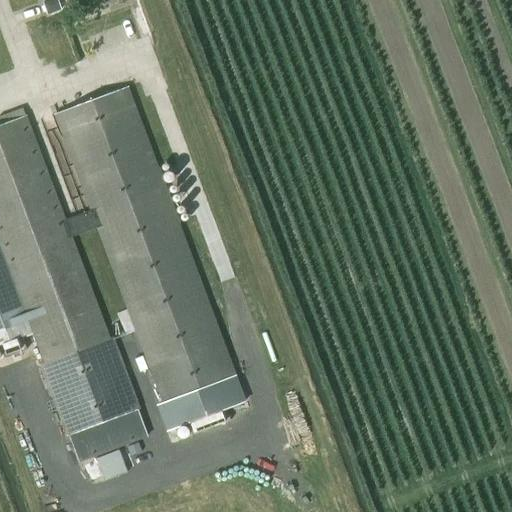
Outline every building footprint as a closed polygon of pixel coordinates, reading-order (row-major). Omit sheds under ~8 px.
[(57,0),(51,0),(43,3),(48,15),(61,10),(57,0)] [(233,377),(125,88),(56,114),(92,210),(64,220),(25,116),(23,117),(0,125),(0,244),(34,332),(46,363),(43,363),(81,461),(150,434),(112,337),(110,338),(71,237),(98,227),(164,403),(233,377)] [(20,110),(0,117),(0,125),(23,117),(20,110)] [(28,350),(23,337),(34,332),(0,244),(0,345),(1,345),(6,358),(28,350)] [(233,377),(164,403),(174,429),(187,424),(191,435),(223,423),(219,412),(243,403),(233,377)] [(138,443),(128,447),(131,456),(142,452),(138,443)] [(104,481),(126,472),(118,450),(95,458),(104,481)]
